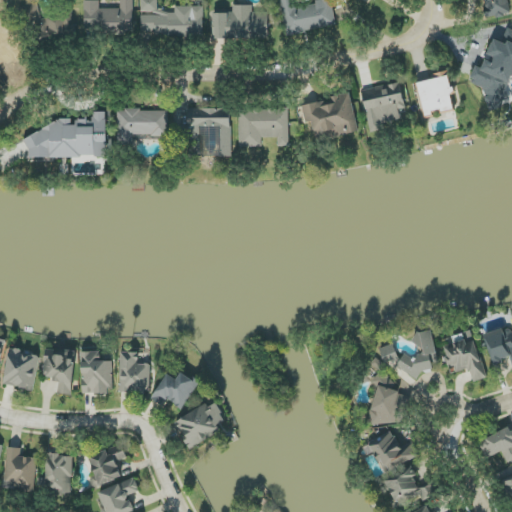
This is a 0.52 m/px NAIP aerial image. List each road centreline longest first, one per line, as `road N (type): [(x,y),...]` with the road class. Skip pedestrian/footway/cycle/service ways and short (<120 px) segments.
road 1 (residential): [(0,115),(62,80),(293,70),(392,48),(425,31),(431,0)]
road 2 (residential): [(182,511),(142,428),(0,415)]
road 3 (residential): [(496,511),(458,418),(511,399)]
